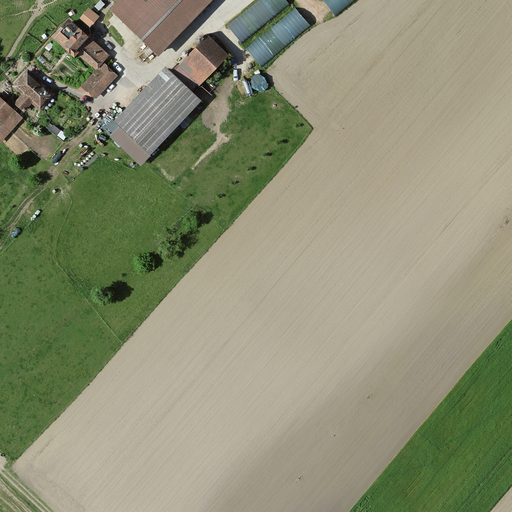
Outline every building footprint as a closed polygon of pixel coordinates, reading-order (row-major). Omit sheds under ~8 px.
[(209,0),(117,0),(107,12),(154,57),(209,0)] [(289,5),(284,0),(253,0),(227,22),(244,42),(289,5)] [(325,0),(335,12),(350,0),(325,0)] [(80,16),(91,25),(100,14),(90,5),(80,16)] [(310,25),(295,7),(247,48),(263,66),(310,25)] [(110,57),(68,19),(49,39),(72,61),(77,55),(95,71),(79,88),(93,102),(118,76),(104,64),(110,57)] [(229,57),(206,35),(175,67),(197,89),(229,57)] [(200,103),(163,69),(111,124),(148,158),(200,103)] [(54,97),(27,72),(13,88),(22,96),(14,105),(24,114),(32,105),(40,112),(54,97)] [(0,145),(23,121),(0,98),(0,126),(1,127),(0,128),(0,145)]
